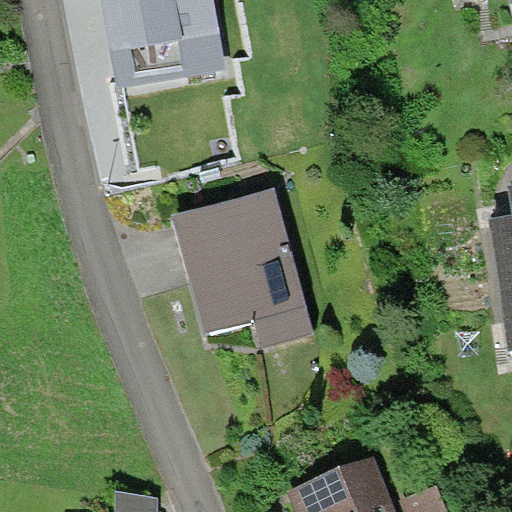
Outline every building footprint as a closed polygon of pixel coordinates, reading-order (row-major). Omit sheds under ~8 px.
[(213,0),(98,0),(116,90),(227,69),(213,0)] [(511,189),(508,190),(511,216),(511,218),(489,223),(511,356),(511,355),(511,189)] [(317,336),(275,192),(176,220),(209,336),(252,323),(261,352),(317,336)] [(395,511),(373,460),(288,495),(294,511),(395,511)] [(446,511),(437,489),(401,504),(404,511),(446,511)] [(117,495),(116,511),(155,511),(156,502),(117,495)]
